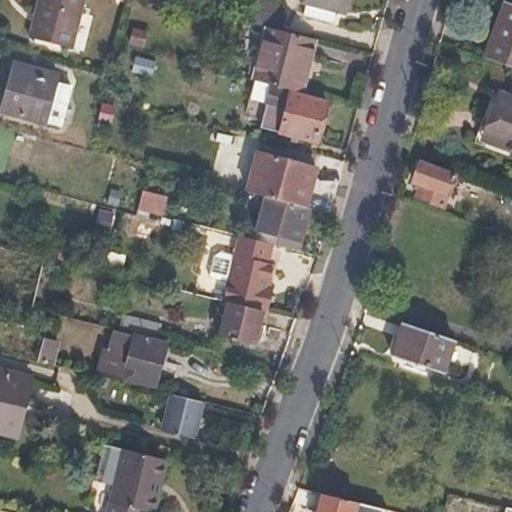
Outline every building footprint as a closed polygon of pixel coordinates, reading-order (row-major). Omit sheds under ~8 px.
[(71,48),(83,0),(38,0),(30,36),(71,48)] [(331,22),(335,8),(342,11),(345,0),(302,0),(306,1),(302,13),(331,22)] [(511,67),(511,4),(505,1),(484,57),(511,67)] [(280,30),(284,14),(256,6),(251,22),(263,26),(280,30)] [(298,91),(312,39),(280,30),(263,26),(249,78),(271,84),(290,89),(298,91)] [(127,45),(142,47),(144,30),(129,28),(127,45)] [(130,73),(151,77),(154,61),(133,57),(130,73)] [(61,126),(70,86),(56,81),(58,74),(13,61),(1,110),(61,126)] [(316,141),(327,101),(289,91),(290,89),(271,84),(260,126),(316,141)] [(511,149),(511,95),(498,90),(481,137),(511,149)] [(96,121),(110,123),(113,106),(99,103),(96,121)] [(303,207),(314,168),(256,153),(246,192),(264,196),(303,207)] [(442,205),(453,173),(419,159),(411,179),(426,185),(422,198),(442,205)] [(161,219),(166,196),(140,190),(135,213),(161,219)] [(299,242),(308,208),(303,207),(264,196),(254,229),(299,242)] [(299,242),(254,229),(251,240),(267,244),(296,252),(299,242)] [(265,315),(269,300),(272,292),(263,290),(268,269),(261,268),(267,244),(251,240),(238,237),(232,259),(225,284),(220,303),(225,305),(259,313),(265,315)] [(225,284),(232,259),(218,255),(212,258),(207,279),(225,284)] [(251,341),(259,313),(225,305),(218,332),(251,341)] [(155,337),(158,324),(130,317),(118,314),(116,328),(155,337)] [(442,372),(452,338),(402,321),(391,354),(442,372)] [(152,384),(162,341),(111,329),(106,348),(101,346),(95,369),(152,384)] [(48,364),(53,345),(39,341),(34,360),(48,364)] [(0,430),(18,436),(32,378),(0,370),(0,430)] [(191,436),(200,400),(170,393),(162,429),(191,436)] [(91,479),(98,479),(93,508),(104,511),(103,511),(135,511),(136,510),(145,511),(152,511),(158,482),(163,458),(117,447),(99,442),(91,479)] [(377,511),(379,505),(322,492),(317,511),(377,511)]
